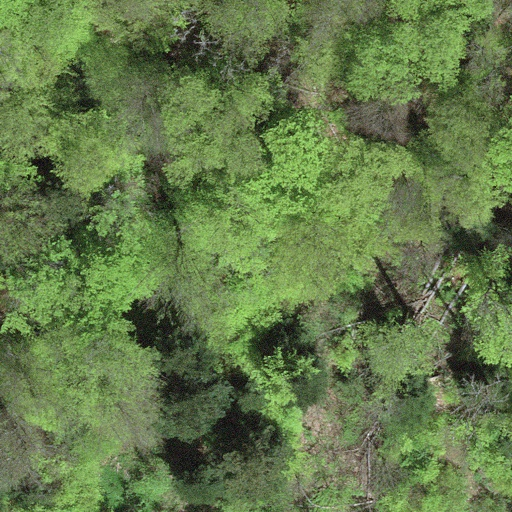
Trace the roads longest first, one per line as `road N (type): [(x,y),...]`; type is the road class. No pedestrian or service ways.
road 1 (track): [(459,280),(341,243),(179,232),(134,243),(0,308)]
road 2 (track): [(202,0),(268,50),(364,152),(459,280),(511,324)]
